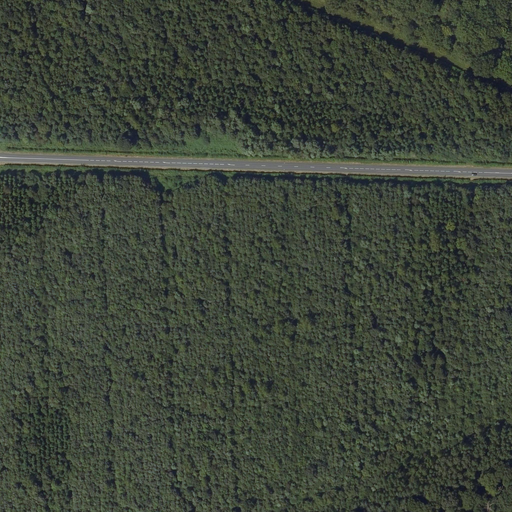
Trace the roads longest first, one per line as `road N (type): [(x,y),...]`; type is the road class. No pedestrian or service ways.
road 1 (secondary): [(17,158),(511,173)]
road 2 (track): [(511,95),(295,0)]
